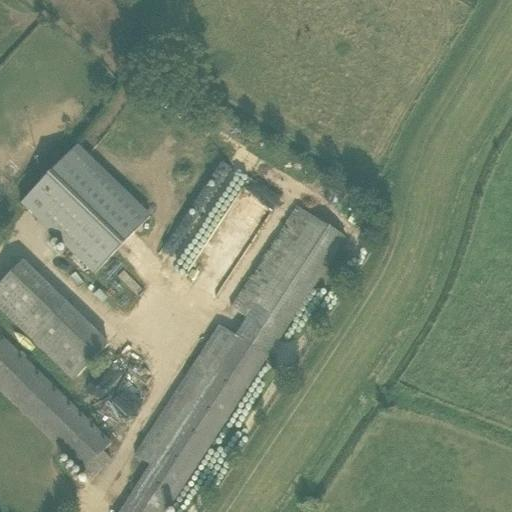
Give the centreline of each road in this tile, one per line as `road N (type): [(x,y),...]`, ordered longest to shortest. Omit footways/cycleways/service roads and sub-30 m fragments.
road 1 (track): [(397,206),(392,250),(363,303),(223,511)]
road 2 (track): [(151,0),(146,57),(397,206)]
